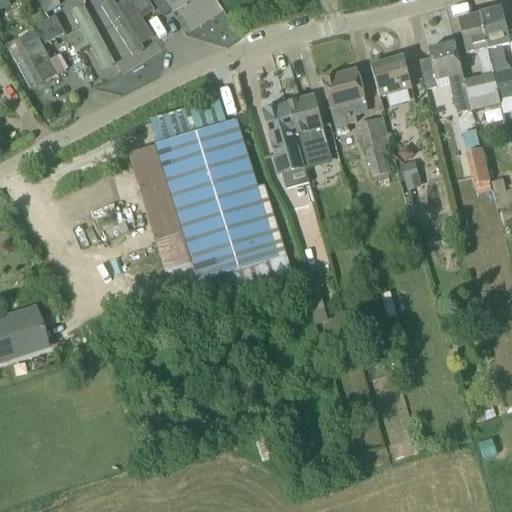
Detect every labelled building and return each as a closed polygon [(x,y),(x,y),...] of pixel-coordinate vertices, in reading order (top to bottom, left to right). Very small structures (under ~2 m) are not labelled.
[(6,0),(0,0),(0,11),(10,6),(6,0)] [(34,0),(44,15),(59,5),(55,0),(34,0)] [(195,2),(194,0),(165,0),(174,15),(195,2)] [(480,18),(500,101),(511,97),(511,71),(504,73),(502,65),(505,64),(501,47),(509,45),(501,13),(480,18)] [(54,17),(44,22),(53,40),(64,35),(54,17)] [(487,102),(491,101),(493,109),(502,107),(500,101),(480,18),(458,24),(466,56),(475,54),(487,102)] [(43,46),(53,40),(44,22),(34,27),(43,46)] [(110,69),(89,26),(70,36),(91,78),(110,69)] [(32,33),(17,41),(41,85),(56,77),(32,33)] [(473,112),(467,88),(455,45),(428,52),(430,60),(419,63),(426,92),(438,89),(438,87),(450,83),(458,116),(473,112)] [(370,69),(378,96),(412,87),(404,59),(370,69)] [(350,133),(348,125),(355,123),(353,118),(360,116),(359,113),(368,110),(357,72),(322,82),(337,136),(350,133)] [(286,107),(304,171),(331,163),(321,130),(313,99),(286,107)] [(224,307),(234,303),(274,291),(278,304),(299,297),(265,186),(257,188),(237,123),(229,126),(221,102),(154,123),(161,146),(131,155),(167,273),(195,265),(201,284),(216,279),(224,307)] [(274,155),(281,178),(304,171),(286,107),(263,113),(274,155)] [(389,180),(388,174),(381,148),(389,145),(382,119),(358,126),(372,179),(378,177),(379,183),(389,180)] [(490,184),(481,150),(465,155),(473,187),(490,184)] [(401,167),(402,172),(399,173),(401,183),(404,182),(407,192),(421,188),(414,163),(401,167)] [(511,191),(494,196),(498,211),(511,207),(511,191)] [(119,202),(92,212),(102,240),(129,229),(119,202)] [(305,285),(310,305),(312,313),(324,310),(312,268),(303,270),(307,285),(305,285)] [(0,361),(45,348),(33,311),(15,317),(16,321),(0,325),(0,361)] [(493,410),(483,414),(486,421),(495,418),(493,410)]
